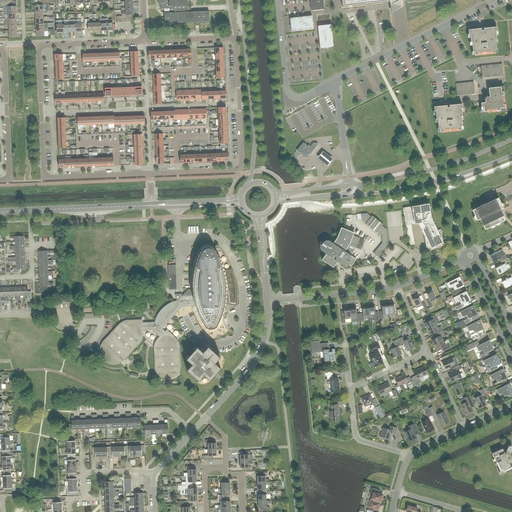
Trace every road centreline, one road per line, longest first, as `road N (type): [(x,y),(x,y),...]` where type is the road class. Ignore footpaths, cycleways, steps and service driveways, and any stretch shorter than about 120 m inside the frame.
road 1 (residential): [(150,173),(44,177),(39,45)]
road 2 (residential): [(234,40),(240,167),(150,173)]
road 3 (secondary): [(240,0),(255,131),(250,183)]
road 4 (primary): [(337,196),(407,188),(511,155)]
road 5 (primary): [(511,139),(429,170),(348,185)]
road 6 (primary): [(0,211),(151,206)]
road 7 (residential): [(0,180),(9,180),(3,46)]
road 8 (unclassified): [(335,81),(304,96),(289,92),(277,0)]
road 9 (unclassified): [(205,418),(254,362),(267,300)]
road 10 (residential): [(267,300),(397,288)]
road 11 (residential): [(192,431),(165,409),(72,413)]
road 12 (unclassified): [(335,81),(443,25)]
